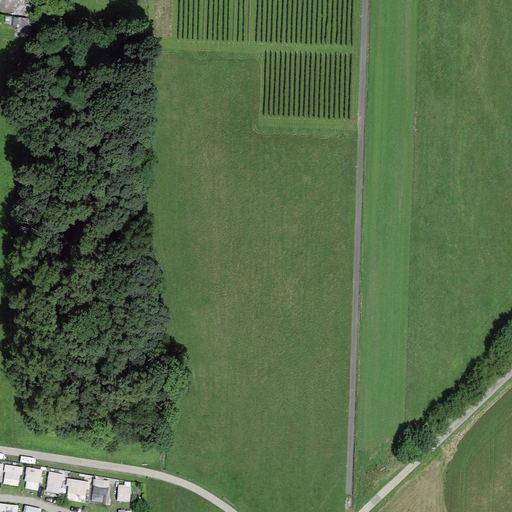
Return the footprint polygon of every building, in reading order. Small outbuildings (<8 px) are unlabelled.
[(20,487),(24,468),(8,465),(4,484),(20,487)] [(26,489),(41,491),(44,469),(28,468),(26,489)] [(47,491),(62,495),(66,475),(51,472),(47,491)] [(85,503),(89,482),(71,478),(67,499),(85,503)] [(94,494),(109,495),(110,480),(95,480),(94,494)] [(119,501),(132,502),(132,486),(120,486),(119,501)] [(108,503),(109,496),(93,495),(93,502),(108,503)]
